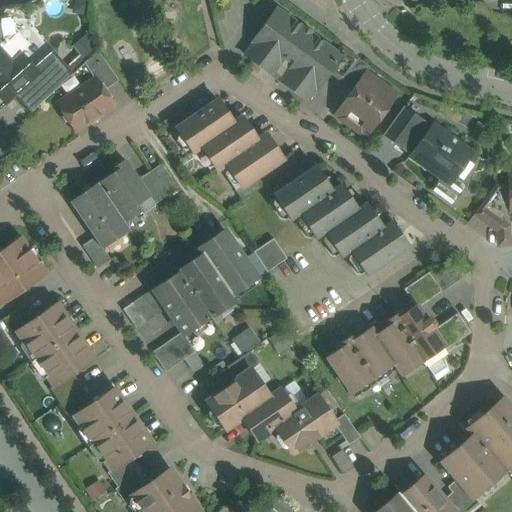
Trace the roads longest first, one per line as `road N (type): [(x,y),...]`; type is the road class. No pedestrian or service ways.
road 1 (residential): [(482,273),(487,337),(465,395),(352,488),(322,492),(219,457),(188,436),(23,196),(218,70),(454,238)]
road 2 (residential): [(511,97),(413,61),(354,0)]
